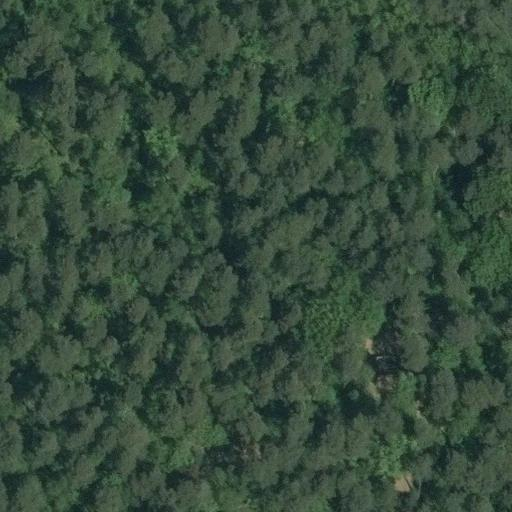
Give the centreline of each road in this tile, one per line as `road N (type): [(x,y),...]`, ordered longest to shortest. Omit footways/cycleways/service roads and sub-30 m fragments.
road 1 (track): [(511,222),(463,265),(403,511)]
road 2 (track): [(511,124),(292,0)]
